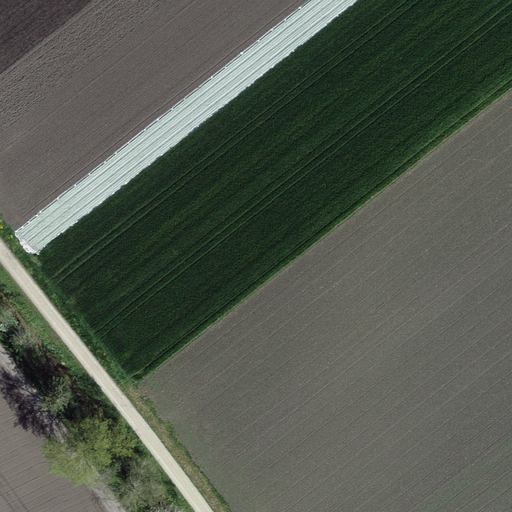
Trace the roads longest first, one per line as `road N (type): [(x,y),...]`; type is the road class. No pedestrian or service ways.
road 1 (track): [(196,511),(0,258)]
road 2 (track): [(111,511),(0,359)]
